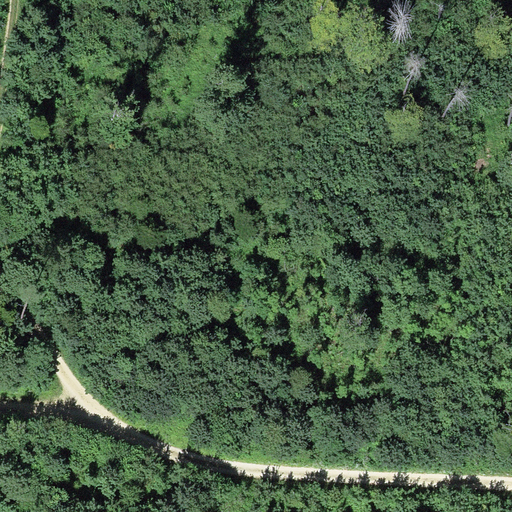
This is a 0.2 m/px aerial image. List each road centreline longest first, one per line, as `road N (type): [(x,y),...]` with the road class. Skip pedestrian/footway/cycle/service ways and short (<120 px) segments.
road 1 (track): [(511,482),(229,467),(90,411),(0,409)]
road 2 (track): [(0,284),(90,411)]
